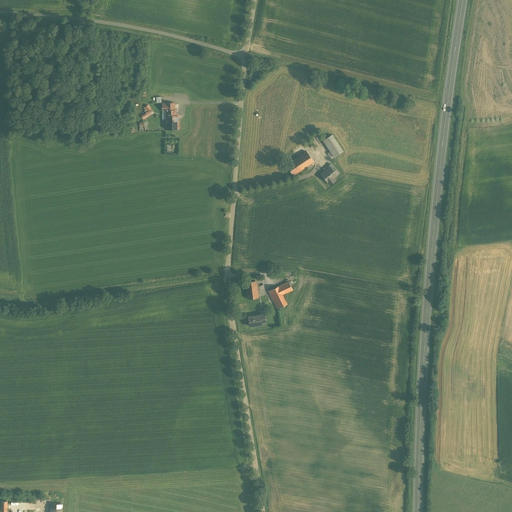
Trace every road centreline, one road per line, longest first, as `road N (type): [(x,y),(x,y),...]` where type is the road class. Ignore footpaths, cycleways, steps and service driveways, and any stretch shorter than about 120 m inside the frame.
road 1 (primary): [(462,0),(426,298),(417,511)]
road 2 (unclassified): [(262,511),(227,286),(245,56)]
road 3 (unclassified): [(245,56),(134,28),(0,11)]
road 4 (track): [(0,302),(49,305),(227,277)]
